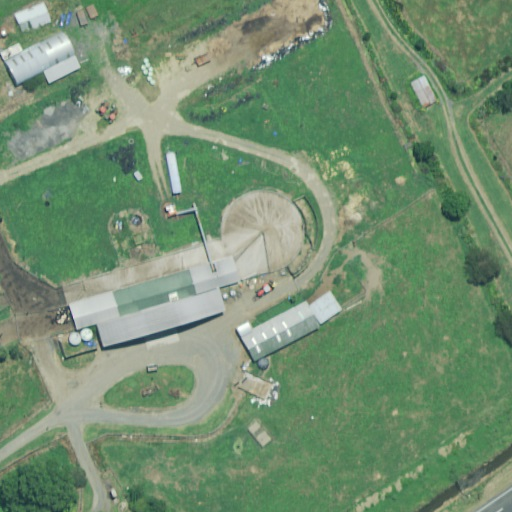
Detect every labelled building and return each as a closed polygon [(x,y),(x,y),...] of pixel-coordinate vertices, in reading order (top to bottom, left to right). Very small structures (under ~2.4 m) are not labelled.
[(80,69),(63,33),(23,52),(19,44),(0,53),(15,84),(42,71),(49,84),(80,69)] [(437,101),(424,77),(411,84),(424,108),(437,101)] [(37,136),(31,116),(2,126),(8,145),(37,136)] [(218,289),(239,282),(231,258),(69,305),(76,330),(95,324),(102,347),(224,312),(218,289)] [(330,294),(309,307),(320,324),(341,310),(330,294)] [(254,362),(320,328),(306,303),(241,337),(254,362)]
